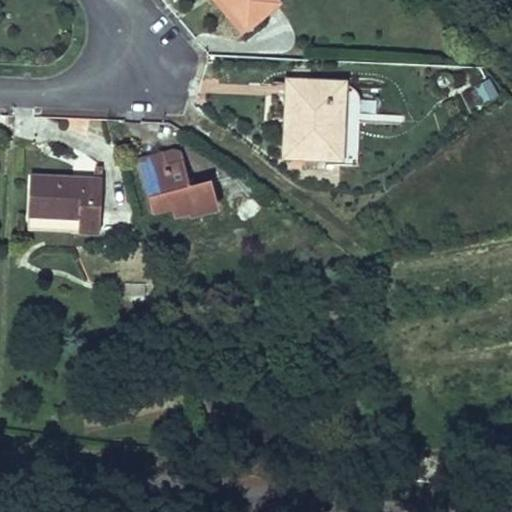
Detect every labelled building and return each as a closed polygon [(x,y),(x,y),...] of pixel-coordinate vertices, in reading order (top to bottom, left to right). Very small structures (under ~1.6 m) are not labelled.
[(208,0),(241,36),(280,0),(208,0)] [(342,74),(293,72),(293,93),(342,94),(342,74)] [(342,94),(293,93),(293,119),(284,119),(283,151),(304,152),(304,164),(326,165),(326,153),(341,154),(341,117),(356,117),(357,103),(357,96),(355,92),(353,89),(352,86),(350,82),(346,78),(342,74),(342,94)] [(487,76),(473,84),(484,103),(498,94),(487,76)] [(168,142),(127,155),(139,201),(158,196),(159,203),(173,199),(174,202),(200,195),(193,170),(177,175),(168,142)] [(23,177),(23,218),(71,219),(71,232),(91,232),(92,178),(23,177)] [(71,219),(23,218),(22,231),(71,232),(71,219)]
